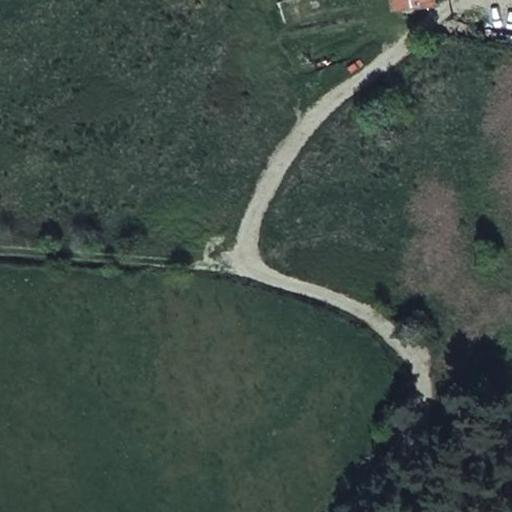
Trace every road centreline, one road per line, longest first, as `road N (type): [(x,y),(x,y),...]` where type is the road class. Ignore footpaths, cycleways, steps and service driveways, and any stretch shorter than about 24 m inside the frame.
road 1 (unclassified): [(377,511),(429,441),(436,400),(420,364),(375,322),(256,275),(268,218),(328,124),(406,58)]
road 2 (track): [(256,275),(0,265)]
